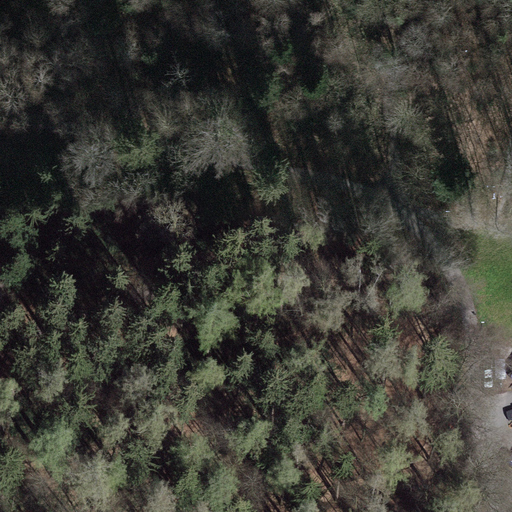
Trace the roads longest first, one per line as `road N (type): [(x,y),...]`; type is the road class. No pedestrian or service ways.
road 1 (track): [(0,110),(221,162),(366,179),(401,171),(415,180)]
road 2 (residential): [(511,478),(415,180)]
